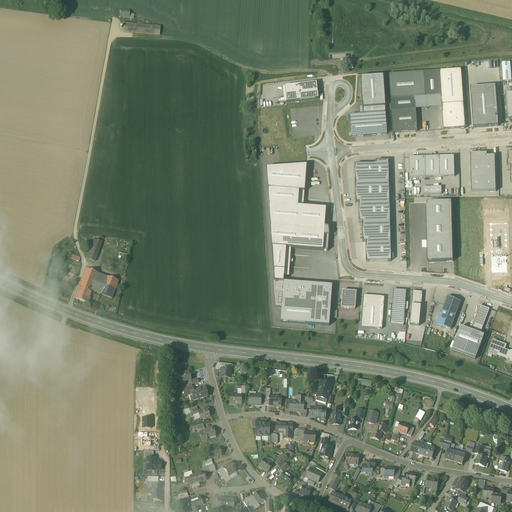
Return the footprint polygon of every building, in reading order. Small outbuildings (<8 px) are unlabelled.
[(161,27),(122,23),(122,26),(124,26),(123,33),(160,36),(161,27)] [(502,64),(503,81),(511,81),(510,63),(502,64)] [(461,70),(439,72),(441,97),(442,106),(463,104),(461,70)] [(439,72),(424,73),(426,98),(441,97),(439,72)] [(424,73),(388,76),(390,101),(414,99),(426,98),(424,73)] [(382,77),(360,79),(362,115),(385,113),(382,77)] [(316,83),(284,87),(286,103),(318,99),(316,83)] [(471,90),(474,130),(497,128),(495,88),(471,90)] [(414,99),(415,110),(442,108),(442,106),(441,97),(426,98),(414,99)] [(390,101),(391,112),(415,110),(414,99),(390,101)] [(463,104),(442,106),(442,108),(443,130),(465,129),(463,104)] [(415,110),(391,112),(392,134),(417,133),(415,110)] [(362,115),(349,116),(351,137),(386,135),(385,113),(362,115)] [(471,155),(472,192),(495,192),(494,157),(487,157),(487,154),(471,155)] [(455,177),(454,157),(439,158),(439,178),(455,177)] [(424,178),(424,158),(409,158),(409,178),(424,178)] [(439,178),(439,158),(424,158),(424,178),(439,178)] [(388,161),(375,162),(375,165),(357,165),(354,165),(354,170),(355,203),(358,203),(359,223),(362,223),(362,243),(365,243),(365,258),(366,258),(366,263),(369,263),(390,262),(388,161)] [(306,166),(266,169),(271,248),(286,249),(327,252),(329,235),(328,228),(324,228),(325,209),(298,207),(299,192),(304,192),(306,166)] [(453,262),(452,202),(426,203),(428,263),(453,262)] [(481,219),(466,219),(467,260),(482,259),(481,219)] [(506,224),(491,224),(492,273),(507,273),(506,224)] [(102,242),(94,240),(87,259),(95,262),(102,242)] [(286,249),(271,248),(273,276),(284,277),(286,249)] [(118,282),(86,270),(80,288),(93,293),(112,300),(118,282)] [(283,282),(284,277),(273,276),(275,307),(281,308),(283,282)] [(283,282),(281,308),(280,323),(329,326),(332,286),(283,282)] [(93,293),(80,288),(75,299),(89,304),(93,293)] [(400,291),(393,291),(390,325),(403,326),(405,297),(399,297),(400,291)] [(356,293),(342,292),(341,309),(355,310),(356,293)] [(412,292),(411,305),(421,306),(422,293),(412,292)] [(384,298),(363,296),(361,328),(381,330),(384,298)] [(448,297),(437,325),(450,330),(461,302),(448,297)] [(419,325),(421,306),(411,305),(409,324),(419,325)] [(479,306),(470,331),(480,335),(489,310),(479,306)] [(461,328),(453,350),(476,359),(484,336),(480,335),(470,331),(461,328)] [(506,346),(493,341),(490,349),(495,351),(495,352),(498,353),(497,356),(508,360),(511,352),(505,350),(506,346)] [(225,369),(221,369),(221,370),(220,378),(230,379),(231,370),(225,369)] [(189,371),(179,374),(182,383),(191,380),(189,371)] [(331,385),(321,382),(316,402),(325,404),(331,385)] [(191,385),(182,387),(185,396),(189,395),(188,391),(193,389),(192,388),(191,385)] [(205,387),(193,390),(193,389),(188,391),(189,395),(192,394),(193,401),(208,397),(207,393),(207,391),(207,390),(206,390),(205,387)] [(245,387),(237,387),(237,389),(238,389),(237,396),(241,396),(241,394),(245,394),(245,387)] [(237,396),(230,395),(229,405),(241,405),(241,396),(237,396)] [(255,397),(249,396),(249,405),(260,406),(261,401),(261,397),(260,397),(255,397)] [(270,397),(269,397),(269,406),(280,407),(281,397),(270,397)] [(290,402),(289,402),(289,410),(289,411),(303,412),(303,405),(304,403),(303,403),(304,398),(297,397),(297,403),(290,402)] [(316,408),(316,407),(315,407),(315,408),(314,408),(312,408),(311,408),(311,409),(310,417),(316,417),(319,417),(321,415),(321,408),(317,408),(316,408)] [(198,412),(197,412),(198,415),(200,421),(210,417),(207,409),(198,412)] [(340,410),(334,410),(333,414),(332,414),(332,415),(331,415),(331,426),(339,426),(340,410)] [(420,420),(422,421),(426,413),(420,410),(414,422),(418,424),(420,420)] [(378,413),(370,411),(367,423),(376,425),(378,413)] [(356,421),(348,421),(348,430),(356,430),(356,421)] [(409,427),(399,423),(396,432),(406,435),(409,427)] [(284,425),(275,424),(275,433),(284,433),(284,425)] [(377,427),(374,425),(372,431),(374,432),(373,434),(372,434),(370,439),(379,441),(380,437),(381,433),(385,434),(387,427),(383,426),(382,428),(377,427)] [(213,428),(205,430),(204,430),(205,432),(206,439),(207,439),(215,437),(213,427),(213,428)] [(299,430),(295,430),(294,443),(303,443),(304,433),(304,431),(299,430)] [(315,434),(308,434),(308,433),(304,433),(303,443),(303,445),(308,446),(308,442),(314,443),(314,444),(315,434)] [(444,442),(443,448),(449,450),(451,445),(451,444),(444,442)] [(326,446),(324,445),(322,451),(320,458),(323,459),(324,458),(329,460),(332,447),(326,446)] [(427,448),(417,445),(417,447),(416,446),(415,449),(415,448),(414,449),(412,453),(415,454),(424,457),(427,448)] [(455,446),(451,445),(449,450),(449,452),(448,451),(446,460),(454,463),(456,454),(457,451),(454,450),(455,446)] [(219,448),(209,451),(211,459),(221,456),(219,448)] [(435,451),(427,448),(424,457),(432,459),(435,451)] [(484,450),(477,448),(475,454),(478,455),(487,458),(489,458),(491,452),(484,451),(484,450)] [(465,456),(456,454),(454,463),(463,465),(465,456)] [(284,455),(275,464),(278,467),(287,459),(284,455)] [(358,456),(351,455),(346,455),(345,464),(349,465),(357,465),(358,456)] [(487,458),(478,455),(476,465),(485,468),(487,458)] [(510,461),(501,458),(498,470),(507,473),(510,461)] [(147,471),(156,471),(161,471),(161,463),(156,463),(156,459),(147,459),(147,471)] [(273,465),(264,459),(259,468),(260,468),(264,470),(263,471),(268,473),(273,465)] [(374,462),(366,462),(366,466),(366,470),(372,470),(374,470),(374,462)] [(224,469),(223,469),(228,476),(237,471),(231,463),(224,469)] [(286,464),(279,470),(282,473),(288,467),(286,464)] [(366,466),(362,465),(362,466),(362,473),(366,474),(366,473),(372,474),(372,470),(366,470),(366,466)] [(223,468),(218,471),(226,483),(230,480),(228,477),(228,476),(223,469),(224,469),(223,468)] [(358,468),(353,479),(357,481),(361,470),(358,468)] [(310,469),(305,478),(309,479),(315,482),(317,483),(321,475),(316,472),(310,469)] [(394,469),(385,469),(384,477),(394,477),(394,469)] [(192,471),(184,474),(186,483),(192,481),(190,477),(193,476),(192,471)] [(193,476),(190,477),(192,481),(193,488),(200,486),(199,483),(206,481),(204,473),(193,476)] [(292,478),(283,473),(278,481),(287,486),(292,478)] [(415,475),(407,474),(405,482),(406,482),(407,482),(414,483),(414,484),(416,475),(415,475)] [(439,482),(428,480),(426,488),(432,489),(431,491),(437,493),(439,482)] [(469,483),(462,480),(459,484),(456,490),(462,492),(464,493),(469,483)] [(486,481),(480,480),(477,487),(484,489),(484,488),(486,481)] [(337,485),(332,482),(328,489),(334,491),(337,485)] [(162,487),(152,486),(151,495),(152,495),(160,496),(162,487)] [(311,490),(303,487),(299,495),(307,499),(308,499),(311,490)] [(494,490),(484,488),(484,489),(483,497),(492,499),(493,499),(493,495),(494,490)] [(259,492),(252,497),(253,498),(257,505),(258,504),(264,500),(259,492)] [(342,498),(332,494),(328,503),(338,507),(342,498)] [(501,496),(493,495),(493,499),(492,499),(491,503),(500,505),(501,497),(502,496),(501,496)] [(197,500),(191,502),(190,502),(193,508),(192,508),(193,511),(197,511),(199,511),(197,507),(202,505),(203,506),(200,497),(200,498),(197,499),(197,500)] [(251,500),(249,501),(248,500),(244,503),(250,511),(251,511),(259,506),(260,507),(258,504),(257,505),(253,498),(251,499),(251,500)] [(351,502),(342,498),(338,507),(347,511),(351,502)] [(234,500),(225,499),(224,499),(224,507),(228,508),(233,508),(234,505),(234,500)] [(457,503),(450,499),(447,505),(446,504),(444,509),(451,511),(452,511),(457,503)] [(467,503),(459,499),(457,503),(467,508),(469,504),(467,503)] [(373,511),(376,505),(371,502),(368,508),(371,509),(370,511),(372,511),(373,511)] [(488,511),(491,507),(480,503),(478,510),(483,511),(488,511)]
